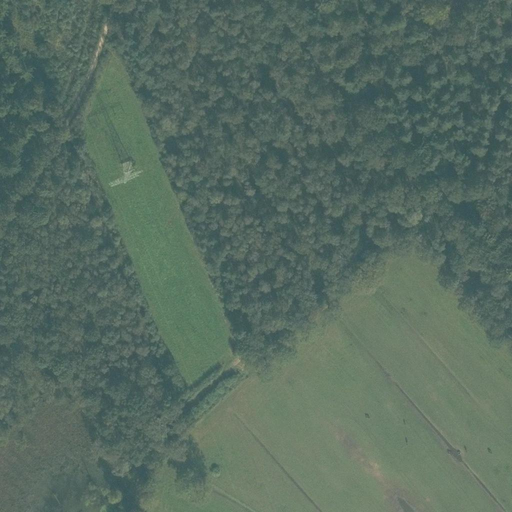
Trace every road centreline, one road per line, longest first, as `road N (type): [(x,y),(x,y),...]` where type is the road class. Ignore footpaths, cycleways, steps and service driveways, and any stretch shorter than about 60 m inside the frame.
road 1 (track): [(127,511),(141,451),(183,402),(406,192)]
road 2 (track): [(277,32),(46,358)]
road 3 (track): [(0,223),(85,75),(114,0)]
road 4 (track): [(390,174),(252,0)]
road 5 (track): [(511,327),(390,174)]
road 6 (track): [(476,0),(298,61)]
road 7 (track): [(390,174),(511,163)]
